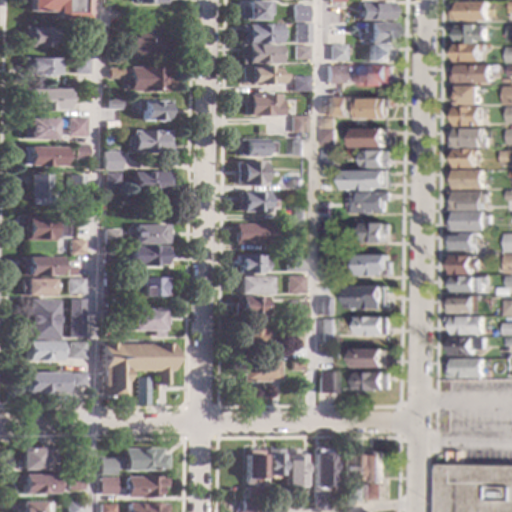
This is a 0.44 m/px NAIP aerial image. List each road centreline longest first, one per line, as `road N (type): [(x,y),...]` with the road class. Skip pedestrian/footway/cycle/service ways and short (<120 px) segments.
road 1 (residential): [(199,428),(205,0)]
road 2 (residential): [(424,0),(415,427)]
road 3 (residential): [(415,427),(199,428)]
road 4 (residential): [(199,428),(0,427)]
